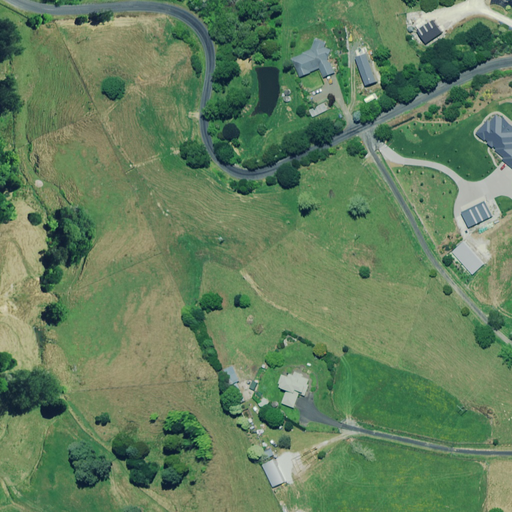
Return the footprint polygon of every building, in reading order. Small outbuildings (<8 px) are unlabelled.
[(442,33),(434,21),(417,32),(425,43),(442,33)] [(327,43),(317,39),(311,51),(304,53),(304,55),(294,59),(301,77),(311,73),(311,72),(320,68),(324,77),(335,73),(331,62),(328,61),(331,51),(325,48),(327,43)] [(377,82),(368,54),(356,58),(366,86),(377,82)] [(501,160),(511,169),(511,125),(502,118),(496,114),(490,122),(488,120),(476,133),(484,139),(485,138),(490,142),(488,144),(492,148),(494,146),(495,148),(494,150),(503,158),(501,160)] [(486,200),(462,212),(469,227),(494,216),(486,200)] [(485,264),(465,242),(453,253),(472,275),(485,264)] [(289,378),(282,375),(279,384),(280,385),(279,387),(287,390),(282,404),(294,408),(299,394),(305,396),(311,381),(302,377),(303,375),(296,372),(294,376),(290,375),(289,378)] [(263,397),(258,391),(252,397),(257,403),(263,397)] [(270,403),(265,398),(259,404),(264,409),(270,403)] [(284,482),(274,461),(263,466),(274,487),(284,482)]
